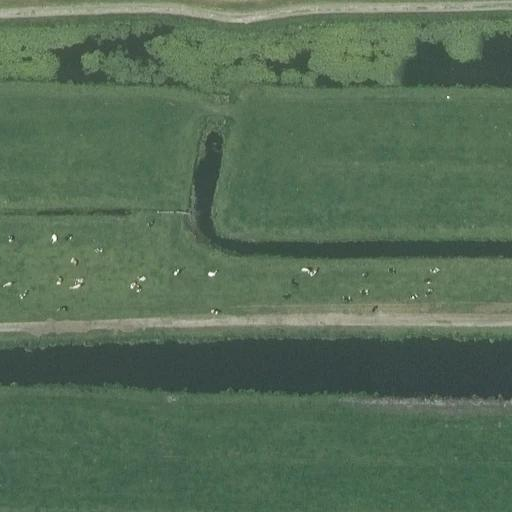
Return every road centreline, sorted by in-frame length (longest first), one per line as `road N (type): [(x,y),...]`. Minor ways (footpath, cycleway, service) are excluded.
road 1 (track): [(511,7),(0,15)]
road 2 (track): [(511,321),(0,328)]
